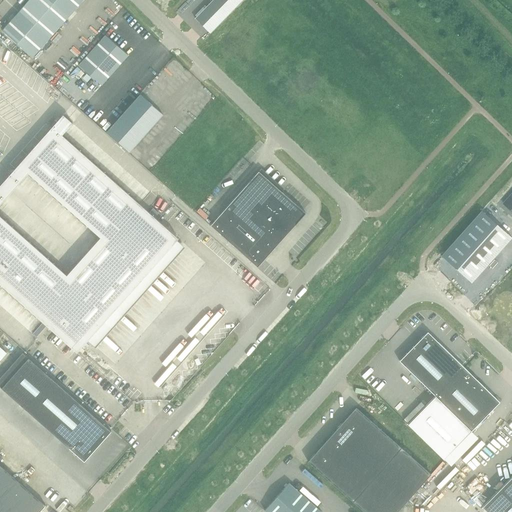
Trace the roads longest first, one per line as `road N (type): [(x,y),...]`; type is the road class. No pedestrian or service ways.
road 1 (residential): [(138,0),(341,197),(350,215),(96,511)]
road 2 (unclassified): [(215,511),(415,289),(440,294),(511,364)]
road 3 (unknown): [(283,299),(50,105)]
